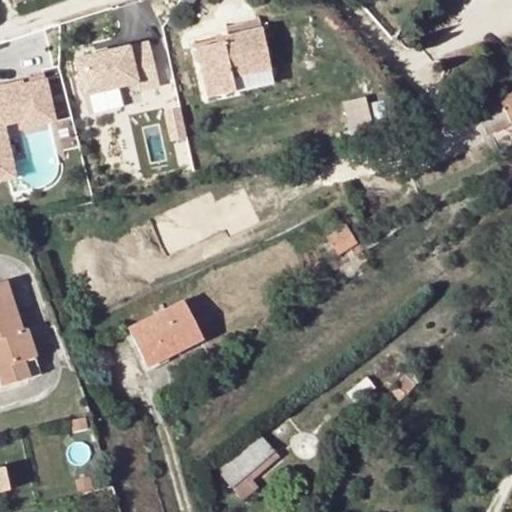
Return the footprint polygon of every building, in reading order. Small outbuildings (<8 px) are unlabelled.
[(225,28),(227,35),(259,28),(257,21),(225,28)] [(259,28),(227,35),(215,38),(216,44),(196,48),(207,96),(233,90),(229,76),(268,68),(259,28)] [(42,35),(14,42),(23,75),(51,67),(42,35)] [(162,94),(154,42),(78,53),(86,105),(162,94)] [(268,68),(229,76),(233,90),(271,82),(268,68)] [(20,82),(0,87),(0,171),(14,167),(3,127),(18,123),(42,117),(38,102),(49,99),(44,79),(22,86),(20,82)] [(483,110),(475,113),(485,136),(511,123),(511,92),(482,107),(483,110)] [(363,98),(342,102),(349,135),(370,129),(363,98)] [(42,117),(18,123),(20,130),(54,121),(49,99),(38,102),(42,117)] [(14,167),(0,171),(0,183),(18,179),(14,167)] [(344,225),(325,236),(337,256),(356,244),(344,225)] [(361,253),(338,267),(342,273),(346,271),(350,277),(368,264),(361,253)] [(5,284),(0,285),(0,380),(3,390),(29,382),(24,366),(37,362),(28,333),(21,334),(5,284)] [(182,302),(135,325),(139,335),(133,339),(144,361),(162,353),(165,358),(201,339),(182,302)] [(139,335),(135,325),(128,329),(133,339),(139,335)] [(147,367),(165,358),(162,353),(144,361),(147,367)] [(42,377),(37,362),(24,366),(29,382),(42,377)] [(387,394),(395,402),(417,380),(408,371),(393,383),(395,386),(387,394)] [(367,377),(346,393),(354,403),(375,387),(367,377)] [(383,390),(374,397),(379,403),(376,406),(383,413),(395,402),(387,394),(383,390)] [(230,487),(273,451),(259,435),(217,471),(230,487)] [(273,451),(230,487),(241,501),(258,488),(252,481),(278,458),(273,451)] [(89,478),(75,483),(78,492),(91,488),(89,478)]
